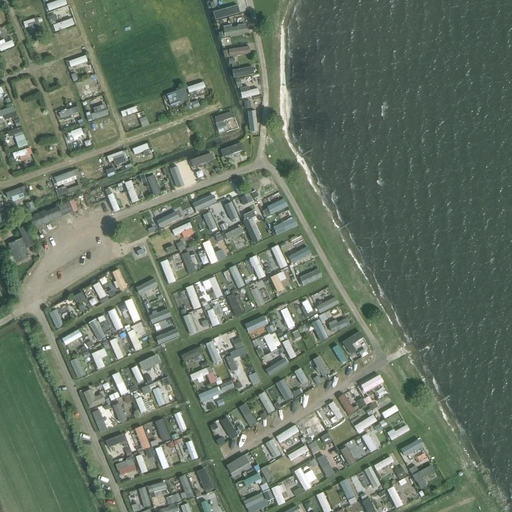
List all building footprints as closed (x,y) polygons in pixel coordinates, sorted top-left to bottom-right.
[(56,15),(49,17),(51,23),(58,21),(56,15)] [(63,27),(57,30),(60,36),(66,33),(63,27)] [(17,42),(14,35),(7,38),(6,35),(0,37),(0,42),(2,48),(17,42)] [(36,44),(50,40),(48,35),(35,39),(36,44)] [(66,40),(68,46),(84,42),(82,35),(66,40)] [(177,47),(189,42),(187,36),(174,40),(177,47)] [(20,44),(4,49),(8,61),(23,56),(20,44)] [(180,57),(182,65),(197,61),(193,48),(190,49),(192,54),(180,57)] [(256,63),(242,63),(242,77),(250,77),(250,79),(256,79),(256,63)] [(190,88),(207,83),(205,77),(188,82),(190,88)] [(104,89),(102,82),(93,86),(91,83),(84,85),(87,95),(104,89)] [(186,82),(166,90),(170,101),(190,93),(186,82)] [(138,110),(144,109),(142,100),(123,104),(126,118),(140,115),(138,110)] [(64,115),(81,108),(78,101),(61,109),(64,115)] [(88,109),(91,117),(96,116),(98,122),(110,118),(106,104),(103,105),(101,101),(95,103),(96,107),(88,109)] [(197,101),(192,103),(194,109),(200,107),(197,101)] [(176,102),(170,104),(172,110),(179,108),(176,102)] [(20,118),(18,109),(17,109),(16,103),(0,105),(0,109),(1,112),(7,111),(8,115),(14,114),(15,119),(20,118)] [(28,117),(34,134),(53,128),(48,111),(43,112),(41,106),(27,110),(29,117),(28,117)] [(146,117),(139,120),(142,128),(149,126),(146,117)] [(223,121),(216,124),(219,133),(228,131),(225,122),(223,123),(223,121)] [(180,136),(194,133),(192,122),(178,125),(180,136)] [(118,131),(116,124),(109,126),(108,123),(98,126),(101,136),(118,131)] [(157,143),(174,136),(172,130),(154,136),(157,143)] [(23,133),(14,136),(19,149),(28,146),(23,133)] [(136,150),(151,144),(149,138),(134,144),(136,150)] [(224,152),(243,147),(241,140),(222,145),(224,152)] [(109,153),(111,159),(131,151),(128,146),(109,153)] [(212,148),(192,156),(199,176),(213,170),(208,158),(215,156),(212,148)] [(193,162),(184,163),(187,180),(197,178),(193,162)] [(114,168),(106,171),(108,178),(117,175),(114,168)] [(155,190),(168,185),(162,170),(149,174),(155,190)] [(39,194),(55,186),(49,174),(33,182),(39,194)] [(133,175),(126,178),(134,199),(140,196),(133,175)] [(261,194),(279,185),(275,176),(257,186),(261,194)] [(7,189),(10,197),(26,191),(25,189),(33,186),(31,180),(7,189)] [(240,184),(235,187),(239,196),(245,194),(240,184)] [(66,187),(56,190),(59,197),(69,193),(66,187)] [(90,199),(99,199),(99,198),(105,198),(105,188),(90,188),(90,199)] [(85,190),(62,200),(66,211),(90,201),(85,190)] [(249,194),(240,198),(243,206),(253,202),(249,194)] [(33,202),(27,204),(30,211),(35,209),(33,202)] [(282,214),(293,209),(290,204),(280,209),(282,214)] [(60,206),(30,219),(34,229),(64,217),(60,206)] [(235,208),(224,213),(228,222),(239,217),(235,208)] [(268,209),(263,212),(265,217),(271,214),(268,209)] [(245,219),(244,222),(256,217),(253,211),(244,216),(245,219)] [(278,231),(300,221),(296,212),(274,222),(278,231)] [(174,222),(178,231),(194,224),(190,214),(174,222)] [(198,223),(201,229),(214,223),(211,217),(198,223)] [(226,223),(220,226),(223,232),(228,229),(226,223)] [(22,239),(8,245),(16,264),(30,258),(27,250),(34,247),(26,227),(19,230),(22,239)] [(213,260),(220,257),(211,235),(204,239),(213,260)] [(312,248),(308,238),(292,245),(297,255),(312,248)] [(183,242),(176,244),(180,252),(186,249),(183,242)] [(173,246),(166,249),(168,254),(176,251),(173,246)] [(301,267),(317,261),(315,256),(299,261),(301,267)] [(248,279),(254,277),(249,258),(243,260),(248,279)] [(239,265),(233,266),(238,281),(244,279),(239,265)] [(301,272),(303,280),(324,274),(322,266),(301,272)] [(218,294),(225,291),(217,272),(210,275),(218,294)] [(205,291),(206,291),(208,296),(212,295),(205,275),(195,278),(198,287),(202,285),(205,291)] [(154,276),(140,283),(144,290),(157,283),(154,276)] [(105,277),(99,280),(102,285),(108,282),(105,277)] [(178,297),(185,294),(181,286),(175,288),(178,297)] [(80,301),(89,296),(84,288),(75,292),(80,301)] [(233,311),(241,311),(241,292),(232,292),(233,311)] [(310,311),(316,308),(309,295),(303,298),(310,311)] [(107,296),(99,300),(101,304),(109,300),(107,296)] [(121,302),(124,308),(136,301),(133,296),(121,302)] [(66,321),(63,315),(75,310),(71,300),(51,308),(57,324),(66,321)] [(152,309),(156,318),(172,312),(168,303),(159,306),(160,307),(152,309)] [(281,306),(289,325),(297,322),(289,303),(281,306)] [(116,304),(110,307),(118,326),(124,324),(116,304)] [(273,317),(280,314),(277,307),(270,310),(273,317)] [(253,333),(263,329),(261,324),(270,321),(267,312),(248,319),(253,333)] [(325,314),(319,317),(322,323),(328,320),(325,314)] [(314,319),(308,321),(310,327),(316,325),(314,319)] [(108,331),(116,327),(113,322),(106,326),(108,331)] [(137,347),(144,344),(136,325),(129,328),(137,347)] [(272,325),(266,328),(269,334),(275,332),(272,325)] [(304,325),(299,328),(302,333),(307,330),(304,325)] [(62,334),(66,343),(86,334),(83,326),(62,334)] [(358,338),(365,336),(363,329),(345,335),(351,354),(362,350),(358,338)] [(148,330),(141,332),(144,342),(151,339),(148,330)] [(298,331),(292,333),(296,340),(301,338),(298,331)] [(118,334),(112,336),(118,355),(124,353),(118,334)] [(240,338),(232,342),(236,350),(243,346),(240,338)] [(91,340),(86,343),(89,349),(94,346),(91,340)] [(188,359),(206,351),(202,342),(184,349),(188,359)] [(261,349),(256,351),(260,358),(264,356),(261,349)] [(284,355),(275,359),(274,357),(267,361),(271,368),(291,357),(289,352),(284,355)] [(80,354),(74,356),(80,373),(86,371),(80,354)] [(329,356),(332,362),(333,362),(336,367),(350,361),(347,355),(337,359),(334,354),(329,356)] [(139,361),(133,364),(139,378),(145,375),(139,361)] [(244,364),(247,372),(256,369),(254,361),(244,364)] [(127,372),(133,369),(130,362),(124,365),(127,372)] [(305,363),(297,365),(298,371),(306,370),(305,363)] [(121,367),(113,371),(123,391),(131,388),(121,367)] [(382,370),(360,380),(364,389),(386,379),(382,370)] [(258,372),(242,382),(245,388),(261,378),(258,372)] [(209,374),(207,375),(211,385),(216,382),(217,382),(216,380),(213,373),(209,374)] [(319,376),(313,379),(317,386),(323,382),(327,380),(325,377),(321,379),(319,376)] [(104,389),(97,392),(95,387),(101,384),(99,380),(86,386),(94,403),(108,396),(104,389)] [(163,382),(155,383),(160,403),(167,401),(163,382)] [(382,395),(390,390),(385,382),(378,386),(382,395)] [(299,389),(292,393),(295,398),(302,394),(299,389)] [(117,393),(109,397),(111,401),(119,397),(117,393)] [(130,396),(124,398),(126,405),(133,402),(130,396)] [(369,397),(363,400),(366,405),(372,402),(369,397)] [(362,398),(356,402),(360,408),(366,405),(363,400),(362,398)] [(249,399),(241,402),(247,414),(243,415),(248,424),(258,419),(249,399)] [(382,407),(386,414),(400,406),(396,399),(382,407)] [(375,402),(369,406),(371,411),(378,407),(375,402)] [(182,427),(191,424),(185,406),(176,409),(182,427)] [(309,412),(322,432),(329,428),(316,408),(309,412)] [(163,415),(158,417),(166,437),(171,434),(163,415)] [(392,435),(412,427),(408,418),(388,427),(392,435)] [(280,437),(301,430),(298,420),(277,427),(280,437)] [(215,423),(210,425),(214,432),(219,429),(215,423)] [(364,433),(368,442),(379,435),(374,427),(364,433)] [(195,435),(187,438),(193,456),(201,454),(195,435)] [(402,443),(406,452),(426,444),(422,435),(402,443)] [(222,438),(216,441),(219,447),(225,443),(222,438)] [(276,439),(266,444),(271,455),(281,450),(276,439)] [(315,443),(309,446),(312,452),(318,448),(315,443)] [(152,448),(145,450),(148,459),(155,457),(152,448)] [(234,457),(241,472),(258,464),(251,449),(234,457)] [(144,450),(137,452),(143,470),(150,467),(144,450)] [(379,467),(396,457),(392,451),(375,461),(379,467)] [(314,459),(309,463),(313,469),(318,465),(314,459)] [(266,471),(276,467),(273,460),(263,464),(266,471)] [(415,466),(409,470),(411,474),(418,471),(415,466)] [(402,467),(395,471),(400,480),(407,476),(402,467)] [(261,469),(238,479),(243,492),(263,485),(260,477),(263,476),(261,469)] [(342,478),(346,488),(344,489),(348,499),(358,495),(350,475),(342,478)] [(152,490),(169,485),(167,477),(150,482),(152,490)] [(290,497),(282,480),(272,484),(280,501),(290,497)] [(389,484),(397,504),(404,501),(396,482),(389,484)] [(263,485),(260,487),(263,492),(269,489),(266,483),(263,485)] [(327,510),(334,507),(325,487),(312,493),(313,497),(307,500),(310,506),(313,505),(316,511),(321,511),(324,511),(319,501),(322,500),(327,510)] [(300,488),(293,492),(296,497),(303,493),(300,488)] [(269,490),(263,493),(267,502),(274,499),(269,490)] [(215,493),(207,496),(209,501),(217,498),(215,493)] [(179,494),(166,499),(169,506),(181,501),(179,494)] [(184,500),(187,510),(196,508),(194,497),(184,500)]
